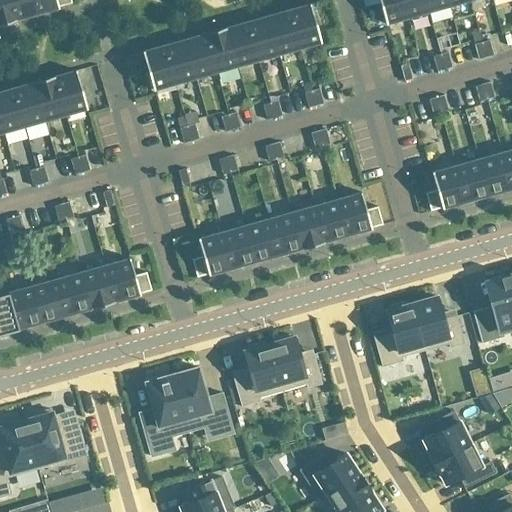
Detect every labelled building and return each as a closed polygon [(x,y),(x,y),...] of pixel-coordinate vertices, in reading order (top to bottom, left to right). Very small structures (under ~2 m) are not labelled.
[(0,0),(0,24),(16,20),(10,0),(0,0)] [(37,14),(32,0),(10,0),(16,20),(37,14)] [(70,0),(32,0),(37,14),(59,8),(58,7),(71,3),(70,0)] [(407,18),(401,0),(378,0),(386,24),(407,18)] [(428,12),(424,0),(401,0),(407,18),(428,12)] [(449,6),(446,0),(424,0),(428,12),(449,6)] [(321,43),(310,4),(288,10),(299,49),(321,43)] [(299,49),(288,10),(268,16),(279,55),(299,49)] [(279,55),(268,16),(247,22),(258,61),(279,55)] [(258,61),(247,22),(226,28),(237,66),(258,61)] [(237,66),(226,28),(205,33),(216,72),(237,66)] [(216,72),(205,33),(184,39),(195,78),(216,72)] [(195,78),(184,39),(164,45),(175,84),(195,78)] [(493,56),(489,40),(481,42),(486,58),(493,56)] [(486,58),(481,42),(474,45),(478,60),(486,58)] [(175,84),(164,45),(142,51),(153,90),(175,84)] [(452,67),(447,52),(440,54),(444,70),(452,67)] [(444,70),(440,54),(432,56),(436,72),(444,70)] [(399,66),(404,81),(412,79),(407,63),(399,66)] [(87,109),(76,70),(54,76),(65,115),(87,109)] [(65,115),(54,76),(33,82),(44,121),(65,115)] [(44,121),(33,82),(13,88),(24,127),(44,121)] [(494,97),(490,82),(482,84),(486,99),(494,97)] [(486,99),(482,84),(474,86),(479,101),(486,99)] [(24,127),(13,88),(0,91),(0,122),(3,133),(24,127)] [(323,104),(319,88),(311,91),(315,106),(323,104)] [(315,106),(311,91),(303,93),(308,108),(315,106)] [(448,110),(443,95),(436,97),(440,112),(448,110)] [(440,112),(436,97),(428,99),(432,114),(440,112)] [(282,116),(277,100),(270,102),(274,118),(282,116)] [(274,118),(270,102),(262,105),(266,120),(274,118)] [(240,127),(236,112),(228,114),(232,130),(240,127)] [(232,130),(228,114),(220,116),(225,132),(232,130)] [(202,141),(221,136),(216,119),(197,124),(202,141)] [(199,139),(194,124),(187,126),(191,141),(199,139)] [(191,141),(187,126),(179,128),(183,144),(191,141)] [(330,144),(325,128),(317,130),(322,146),(330,144)] [(322,146),(317,130),(310,133),(314,148),(322,146)] [(283,157),(279,141),(271,144),(276,159),(283,157)] [(276,159),(271,144),(264,146),(268,161),(276,159)] [(511,188),(511,149),(501,152),(511,189),(511,188)] [(511,189),(501,152),(478,159),(489,195),(511,189)] [(43,167),(40,155),(32,157),(36,169),(43,167)] [(89,170),(85,155),(77,157),(82,172),(89,170)] [(237,170),(233,155),(225,157),(230,172),(237,170)] [(82,172),(77,157),(70,159),(74,175),(82,172)] [(230,172),(225,157),(218,159),(222,174),(230,172)] [(489,195),(478,159),(455,165),(465,202),(489,195)] [(465,202),(455,165),(431,172),(436,189),(425,193),(430,211),(441,207),(442,209),(465,202)] [(48,182),(43,167),(36,169),(40,184),(48,182)] [(189,184),(185,168),(177,170),(181,186),(189,184)] [(40,184),(36,169),(28,171),(32,186),(40,184)] [(114,205),(109,189),(102,192),(106,207),(114,205)] [(382,224),(377,206),(366,209),(361,192),(337,199),(347,236),(371,229),(371,227),(382,224)] [(347,236),(337,199),(314,206),(324,242),(347,236)] [(73,216),(69,201),(61,203),(65,219),(73,216)] [(65,219),(61,203),(53,205),(58,221),(65,219)] [(324,242),(314,206),(291,212),(301,249),(324,242)] [(301,249),(291,212),(268,219),(278,255),(301,249)] [(24,230),(20,215),(12,217),(17,232),(24,230)] [(17,232),(12,217),(5,219),(9,235),(17,232)] [(278,255),(268,219),(245,225),(255,262),(278,255)] [(255,262),(245,225),(221,232),(232,268),(255,262)] [(232,268),(221,232),(198,239),(202,256),(191,259),(196,277),(208,274),(208,275),(232,268)] [(129,258),(104,265),(115,302),(140,295),(139,293),(151,290),(146,272),(134,275),(129,258)] [(115,302),(104,265),(80,272),(91,309),(115,302)] [(91,309),(80,272),(56,279),(66,315),(91,309)] [(511,327),(511,278),(511,275),(509,276),(509,274),(500,277),(500,278),(486,282),(493,306),(472,312),(481,343),(503,337),(502,331),(511,327)] [(66,315),(56,279),(32,286),(42,322),(66,315)] [(42,322),(32,286),(7,293),(18,329),(42,322)] [(0,334),(18,329),(7,293),(0,294),(0,334)] [(411,304),(424,351),(448,344),(449,348),(464,343),(455,313),(442,317),(436,297),(411,304)] [(424,351),(411,304),(407,305),(406,301),(389,306),(390,310),(386,311),(392,332),(373,337),(381,367),(402,361),(401,357),(424,351)] [(299,353),(294,337),(290,338),(289,334),(272,339),(273,343),(269,344),(282,391),(306,384),(307,388),(322,384),(313,354),(300,358),(299,353)] [(269,344),(265,345),(263,341),(247,346),(248,350),(243,351),(248,368),(249,372),(232,377),(241,407),(260,401),(259,397),(282,391),(269,344)] [(198,367),(171,374),(187,432),(203,427),(229,420),(222,393),(206,398),(198,367)] [(187,432),(171,374),(144,382),(153,412),(139,416),(146,444),(171,437),(187,432)] [(497,376),(488,378),(491,391),(500,389),(497,376)] [(486,385),(473,388),(475,396),(488,392),(486,385)] [(511,393),(509,388),(492,394),(500,408),(511,401),(511,393)] [(495,403),(485,409),(488,415),(498,409),(495,403)] [(38,469),(86,455),(77,423),(56,429),(50,409),(37,413),(38,416),(24,420),(38,469)] [(433,462),(470,444),(453,410),(431,422),(436,432),(422,440),(433,462)] [(38,469),(24,420),(10,424),(9,420),(0,423),(0,438),(2,446),(0,446),(0,497),(11,494),(6,478),(38,469)] [(344,423),(335,425),(338,436),(347,434),(344,423)] [(481,466),(470,444),(433,462),(444,484),(459,477),(464,488),(495,472),(490,461),(481,466)] [(325,493),(358,472),(345,453),(330,463),(324,453),(298,470),(318,499),(326,494),(325,493)] [(337,511),(369,491),(358,472),(325,493),(326,494),(336,511),(337,511)] [(191,501),(179,506),(181,511),(222,511),(223,511),(210,481),(187,490),(191,501)] [(104,504),(100,488),(87,492),(91,508),(104,504)] [(264,496),(270,507),(278,502),(271,491),(264,496)] [(377,511),(381,510),(369,491),(337,511),(336,511),(334,511),(377,511)] [(486,505),(489,511),(511,511),(511,501),(508,493),(486,505)] [(46,499),(33,503),(35,511),(50,511),(47,503),(46,499)] [(63,511),(60,499),(47,503),(50,511),(63,511)]
